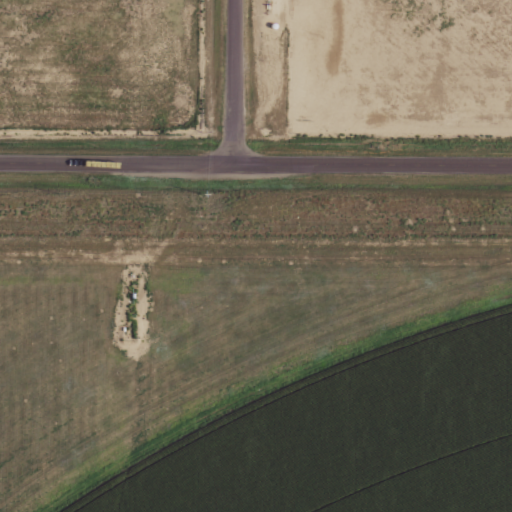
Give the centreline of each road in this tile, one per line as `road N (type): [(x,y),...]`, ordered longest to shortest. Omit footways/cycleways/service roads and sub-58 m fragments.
road 1 (secondary): [(0,159),(511,161)]
road 2 (residential): [(236,160),(235,0)]
